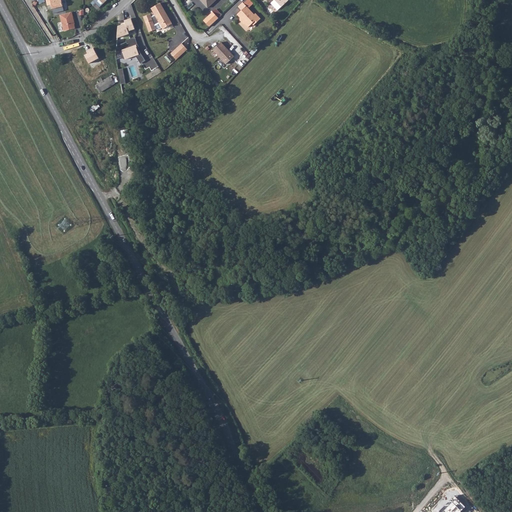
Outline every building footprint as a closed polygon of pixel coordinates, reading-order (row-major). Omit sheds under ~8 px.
[(60,0),(44,0),(46,5),(50,4),(51,9),(62,6),(60,0)] [(94,0),(90,4),(93,6),(95,4),(100,8),(108,0),(94,0)] [(172,24),(160,3),(151,8),(155,15),(151,17),(150,14),(143,17),(149,32),(156,29),(154,25),(159,23),(163,29),(172,24)] [(241,3),(237,7),(240,11),(236,15),(239,18),(239,21),(242,24),(244,24),(247,27),(251,24),(253,25),(260,19),(254,13),(253,15),(241,3)] [(71,12),(60,15),(64,31),(75,28),(72,16),(71,12)] [(202,21),(208,28),(217,19),(211,13),(202,21)] [(131,18),(124,21),(125,22),(128,31),(134,29),(131,18)] [(128,31),(125,22),(121,24),(121,25),(118,26),(117,38),(129,34),(128,31)] [(117,47),(116,56),(116,59),(121,58),(124,59),(135,55),(140,64),(145,61),(138,49),(137,49),(136,47),(138,46),(135,37),(126,40),(127,44),(121,46),(121,47),(117,47)] [(212,51),(226,65),(234,57),(220,43),(212,51)] [(176,61),(187,50),(181,44),(170,55),(176,61)] [(99,90),(101,92),(114,84),(110,77),(103,81),(101,78),(97,81),(99,84),(96,86),(99,90)] [(90,109),(92,112),(99,106),(97,103),(90,109)] [(121,130),(124,147),(131,146),(128,129),(121,130)] [(459,511),(465,506),(455,496),(438,511),(459,511)]
